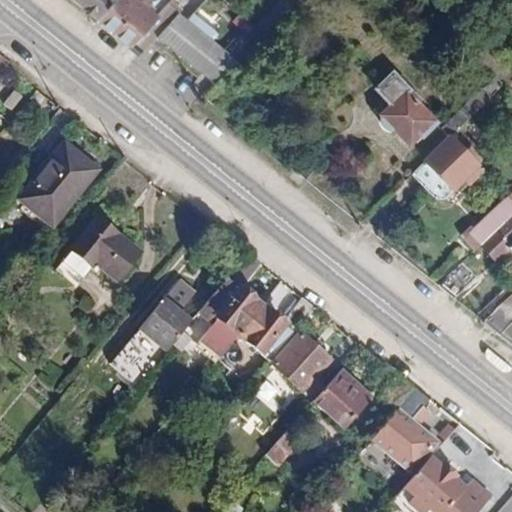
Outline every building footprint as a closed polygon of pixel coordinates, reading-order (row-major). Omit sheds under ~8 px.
[(110,0),(71,0),(95,19),(110,0)] [(110,0),(95,19),(128,46),(172,2),(173,0),(110,0)] [(179,10),(172,2),(128,46),(135,52),(152,36),(175,13),(179,10)] [(438,17),(495,74),(482,88),(489,96),(511,73),(511,60),(453,2),(438,17)] [(175,13),(152,36),(212,85),(232,60),(185,21),(175,13)] [(379,96),(389,105),(378,116),(379,117),(379,124),(382,129),(387,131),(392,130),(408,146),(418,137),(420,139),(435,124),(405,93),(408,90),(392,75),(375,92),(379,96)] [(466,119),(489,96),(482,88),(480,87),(457,110),(466,119)] [(13,91),(5,100),(4,99),(0,104),(8,111),(19,97),(13,91)] [(378,116),(389,105),(379,96),(368,106),(378,116)] [(447,137),(466,119),(457,110),(438,128),(447,137)] [(258,142),(281,160),(303,133),(281,114),(258,142)] [(451,192),(462,181),(476,167),(447,137),(422,162),(451,192)] [(50,229),(96,170),(60,142),(15,200),(50,229)] [(442,200),(451,192),(422,162),(413,171),(442,200)] [(476,167),(462,181),(468,186),(482,172),(476,167)] [(511,191),(506,197),(462,239),(472,250),(477,246),(492,231),(511,212),(511,191)] [(511,217),(495,234),(492,231),(477,246),(494,263),(508,248),(504,245),(511,237),(511,217)] [(113,282),(137,253),(94,218),(51,270),(60,278),(64,273),(77,283),(93,263),(113,282)] [(244,254),(240,258),(196,312),(209,324),(194,342),(215,360),(236,334),(259,305),(239,289),(258,265),(244,254)] [(454,299),(474,278),(459,263),(436,285),(454,299)] [(154,362),(188,322),(161,299),(136,329),(148,339),(139,350),(154,362)] [(265,343),(276,352),(313,310),(300,299),(280,323),(259,305),(236,334),(257,352),(265,343)] [(271,364),(299,389),(327,359),(298,334),(271,364)] [(247,377),(263,362),(243,341),(227,355),(247,377)] [(363,401),(349,390),(354,384),(339,371),(312,400),(312,401),(340,427),(363,401)] [(276,375),(244,415),(265,431),(297,391),(276,375)] [(382,399),(395,411),(414,389),(400,379),(382,399)] [(368,396),(354,384),(349,390),(363,401),(368,396)] [(435,441),(415,424),(432,404),(414,389),(395,411),(369,440),(410,473),(435,441)] [(277,467),(301,439),(288,427),(264,455),(277,467)] [(402,486),(413,495),(406,504),(415,511),(424,511),(427,509),(430,511),(475,511),(488,497),(470,481),(464,488),(428,456),(409,478),(402,486)] [(398,511),(399,511),(406,504),(413,495),(402,486),(387,502),(398,511)]
